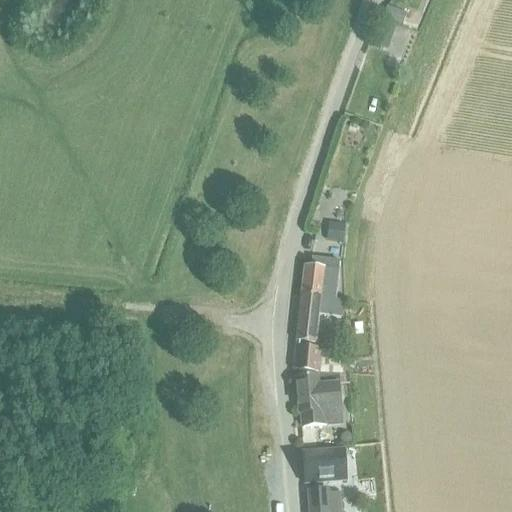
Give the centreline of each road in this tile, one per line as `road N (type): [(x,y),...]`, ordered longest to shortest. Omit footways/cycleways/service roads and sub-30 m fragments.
road 1 (residential): [(287,511),(274,408),(286,235),(373,0)]
road 2 (track): [(278,324),(0,296)]
road 3 (track): [(0,100),(21,97),(37,107),(144,295),(145,311)]
